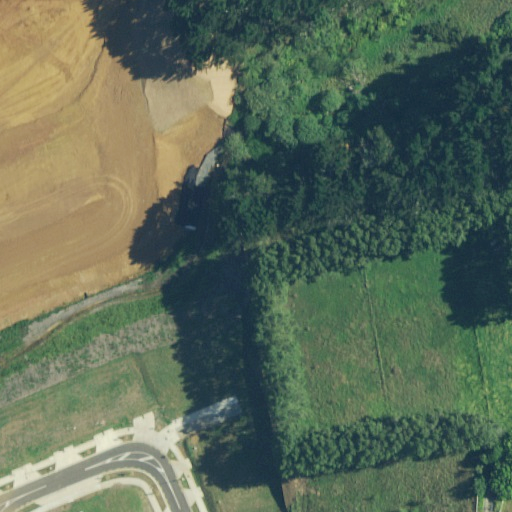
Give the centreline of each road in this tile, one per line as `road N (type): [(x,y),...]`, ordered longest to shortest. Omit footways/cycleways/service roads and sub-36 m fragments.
road 1 (residential): [(0,292),(108,248),(144,168),(111,0)]
road 2 (residential): [(0,507),(128,454),(157,464),(182,511)]
